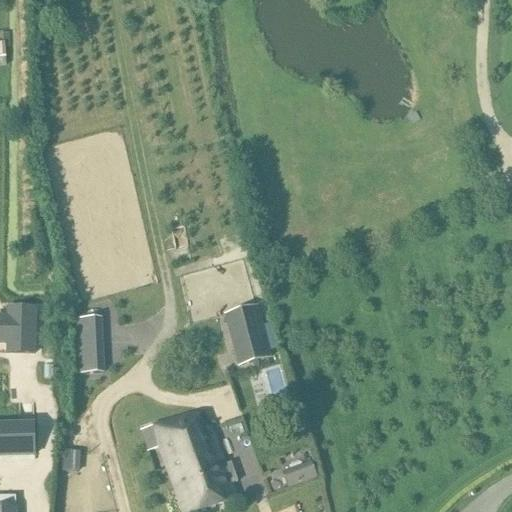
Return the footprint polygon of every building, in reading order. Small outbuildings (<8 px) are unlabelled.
[(0,41),(0,66),(5,66),(4,47),(10,47),(9,32),(1,32),(2,42),(0,41)] [(272,359),(257,307),(223,316),(238,368),(272,359)] [(41,357),(39,312),(11,313),(13,358),(41,357)] [(160,448),(182,511),(205,511),(238,501),(232,484),(238,482),(232,463),(225,465),(212,428),(203,427),(197,411),(141,430),(149,452),(160,448)] [(0,457),(35,456),(34,426),(0,427),(0,457)] [(317,461),(286,468),(290,486),(321,480),(317,461)] [(0,511),(16,511),(17,508),(15,508),(15,497),(0,497),(0,511)]
